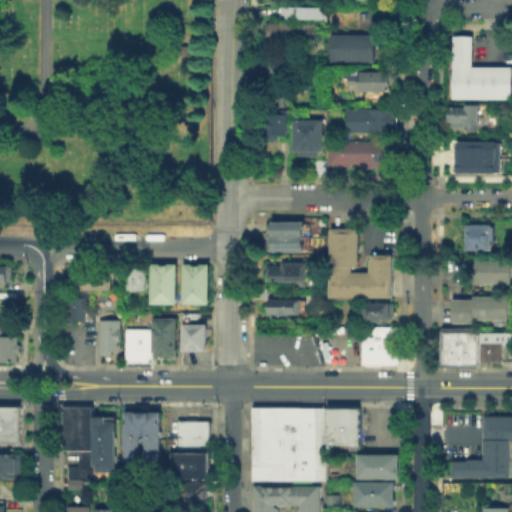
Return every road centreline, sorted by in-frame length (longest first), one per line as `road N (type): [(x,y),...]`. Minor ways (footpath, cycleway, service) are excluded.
road 1 (residential): [(422,0),(420,511)]
road 2 (residential): [(231,0),(231,386)]
road 3 (secondary): [(231,386),(511,387)]
road 4 (residential): [(289,194),(511,196)]
road 5 (residential): [(231,244),(40,249)]
road 6 (residential): [(231,386),(230,511)]
